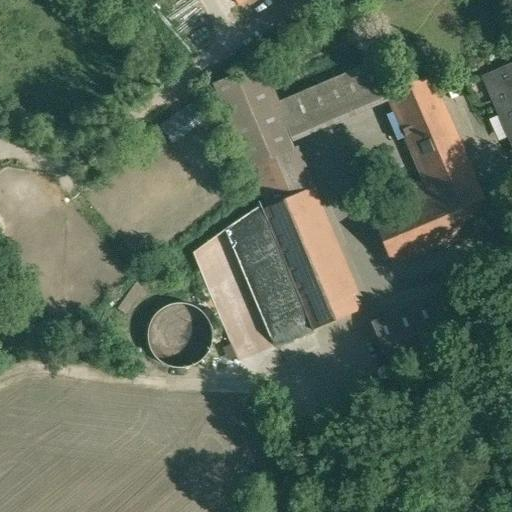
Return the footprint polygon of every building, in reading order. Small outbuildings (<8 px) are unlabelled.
[(375,63),(278,105),(291,136),(387,94),(387,95),(388,94),(375,63)] [(511,67),(486,78),(511,137),(511,67)] [(432,195),(374,220),(393,265),(494,222),(475,177),(474,178),(430,76),(388,94),(432,195)] [(198,104),(177,119),(186,133),(206,119),(198,104)] [(290,150),(251,166),(268,207),(307,191),(290,150)] [(268,207),(263,209),(313,330),(358,311),(307,191),(268,207)] [(511,275),(498,279),(503,300),(511,298),(511,275)] [(469,285),(375,324),(394,371),(488,332),(469,285)] [(210,349),(212,337),(210,325),(202,315),(192,309),(180,306),(168,309),(158,316),(151,327),(149,339),(152,351),(159,361),(169,367),(181,370),(193,367),(203,360),(210,349)]
